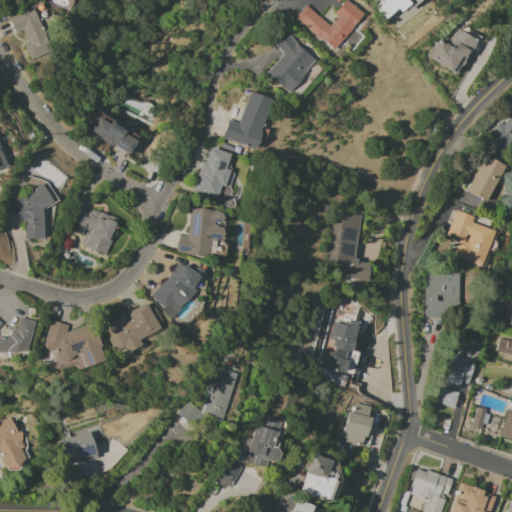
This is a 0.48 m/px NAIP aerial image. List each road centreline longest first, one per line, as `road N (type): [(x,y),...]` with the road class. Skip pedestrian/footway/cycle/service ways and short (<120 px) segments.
road 1 (residential): [(376,511),(408,434),(402,267),(410,224),(438,156),(511,64)]
road 2 (residential): [(0,277),(87,296),(129,276),(151,238),(149,202),(184,173),(245,24),(285,0)]
road 3 (residential): [(149,202),(72,148),(0,57)]
road 4 (residential): [(0,506),(131,511)]
